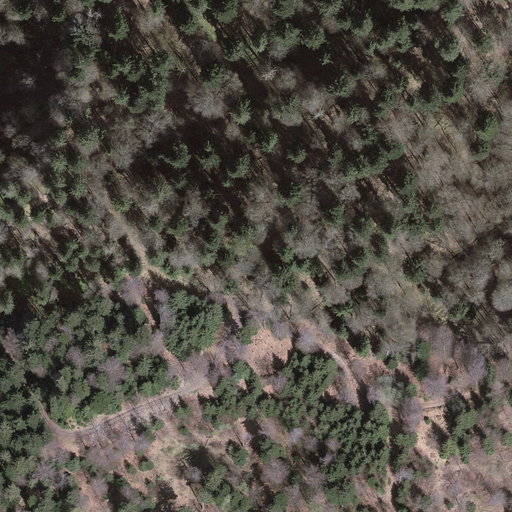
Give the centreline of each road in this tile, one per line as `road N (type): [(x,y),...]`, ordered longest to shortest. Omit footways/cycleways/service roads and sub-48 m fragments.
road 1 (track): [(0,335),(42,418),(76,437),(202,383),(246,309)]
road 2 (track): [(423,245),(288,90),(226,44),(188,0)]
road 3 (track): [(246,309),(381,394),(418,405),(464,402),(511,383)]
